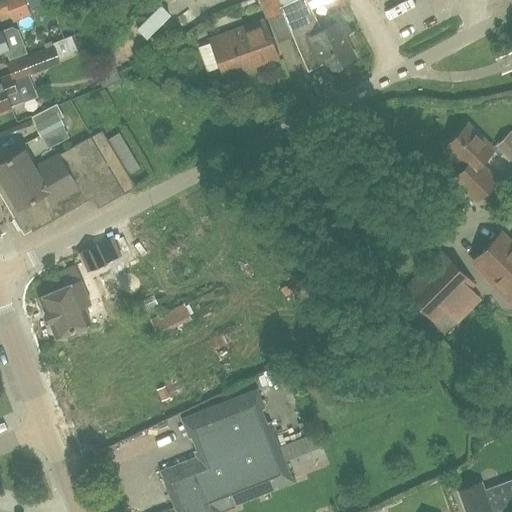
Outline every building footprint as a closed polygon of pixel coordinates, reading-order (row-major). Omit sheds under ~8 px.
[(0,0),(0,16),(9,12),(13,22),(30,15),(26,2),(31,0),(0,0)] [(260,0),(268,17),(283,11),(281,6),(278,0),(260,0)] [(322,30),(320,25),(313,11),(312,9),(306,0),(295,0),(287,3),(281,6),(283,11),(294,37),(302,56),(317,48),(326,65),(329,71),(332,70),(336,71),(339,72),(342,70),(344,67),(345,63),(355,58),(345,39),(340,28),(337,26),(335,25),(331,25),(322,30)] [(306,0),(312,9),(331,0),(306,0)] [(225,81),(280,61),(264,19),(210,39),(225,81)] [(0,52),(9,49),(1,29),(0,29),(0,52)] [(14,80),(39,70),(40,71),(61,63),(54,45),(32,53),(7,63),(11,74),(0,78),(0,110),(11,106),(11,107),(24,102),(19,91),(14,80)] [(121,80),(112,57),(95,64),(105,86),(121,80)] [(31,117),(35,125),(41,137),(64,126),(60,118),(63,117),(57,104),(31,117)] [(476,201),(495,181),(478,164),(492,149),(468,125),(446,148),(465,167),(454,179),(476,201)] [(119,133),(109,139),(103,129),(36,167),(25,148),(0,161),(0,173),(32,230),(92,196),(98,207),(135,186),(129,175),(140,169),(119,133)] [(511,137),(498,150),(511,164),(511,137)] [(243,254),(222,212),(203,221),(210,234),(197,240),(217,278),(231,271),(227,262),(243,254)] [(473,261),(485,273),(486,273),(491,278),(489,281),(508,300),(510,299),(511,300),(511,244),(501,233),(473,261)] [(185,247),(178,234),(161,243),(182,285),(198,277),(202,285),(217,278),(197,240),(185,247)] [(161,243),(143,252),(150,265),(136,272),(155,309),(171,302),(166,293),(182,285),(161,243)] [(97,244),(81,252),(78,253),(87,272),(106,262),(98,244),(97,244)] [(473,285),(441,253),(404,290),(435,322),(473,285)] [(55,337),(90,322),(83,305),(90,303),(79,279),(73,266),(58,273),(64,286),(38,298),(49,323),(46,326),(49,333),(54,334),(55,337)] [(245,296),(231,303),(246,334),(290,312),(275,281),(268,285),(267,282),(244,294),(245,296)] [(315,434),(279,448),(258,391),(257,389),(182,419),(183,421),(197,457),(162,470),(160,471),(161,473),(176,511),(190,511),(190,510),(196,508),(197,511),(214,511),(217,511),(219,510),(217,504),(290,476),(285,461),(320,447),(315,434)] [(166,429),(151,432),(153,443),(168,440),(166,429)] [(511,511),(511,480),(484,491),(481,484),(459,492),(465,511),(496,511),(501,510),(501,511),(511,511)]
